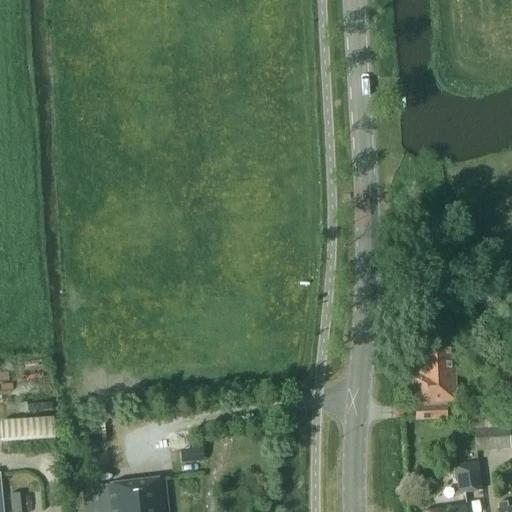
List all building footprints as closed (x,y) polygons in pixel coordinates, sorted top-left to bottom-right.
[(410,376),(410,377),(413,404),(415,404),(416,420),(447,419),(447,403),(456,402),(453,339),(416,341),(418,375),(410,376)] [(471,404),(472,417),(483,416),(482,403),(471,404)] [(476,450),(488,450),(487,428),(486,416),(474,417),(476,450)] [(498,427),(487,428),(488,450),(499,449),(498,427)] [(509,427),(498,427),(499,449),(510,448),(509,427)] [(204,448),(182,449),(183,464),(205,462),(204,448)] [(456,482),(458,494),(481,490),(477,463),(453,466),(455,482),(456,482)] [(167,511),(164,478),(83,488),(85,511),(167,511)] [(174,484),(177,511),(195,511),(193,482),(174,484)] [(498,503),(499,510),(498,511),(511,511),(511,508),(508,509),(507,502),(498,503)]
